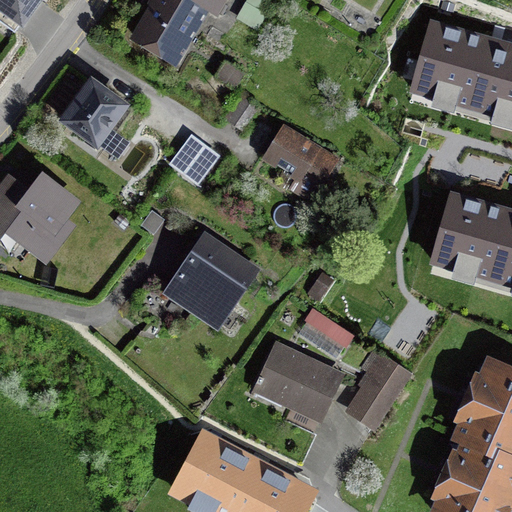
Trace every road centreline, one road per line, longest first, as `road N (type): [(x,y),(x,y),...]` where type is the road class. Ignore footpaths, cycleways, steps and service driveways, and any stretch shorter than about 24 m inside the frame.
road 1 (unknown): [(63,309),(203,441),(271,489),(335,507)]
road 2 (unknown): [(67,38),(249,159)]
road 3 (residential): [(0,120),(97,0)]
